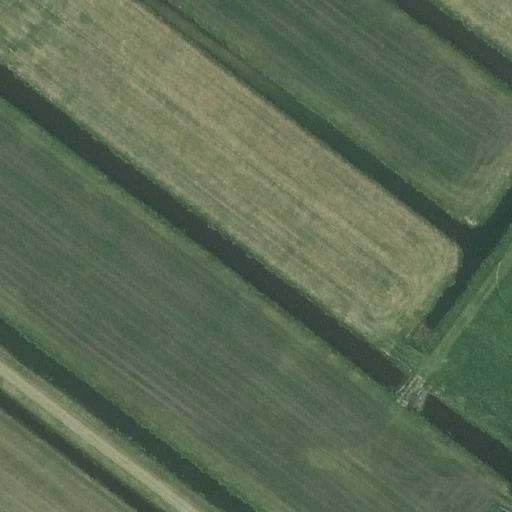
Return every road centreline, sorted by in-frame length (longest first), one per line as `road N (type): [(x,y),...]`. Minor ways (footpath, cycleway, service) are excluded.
road 1 (track): [(194,511),(0,365)]
road 2 (track): [(511,292),(399,423)]
